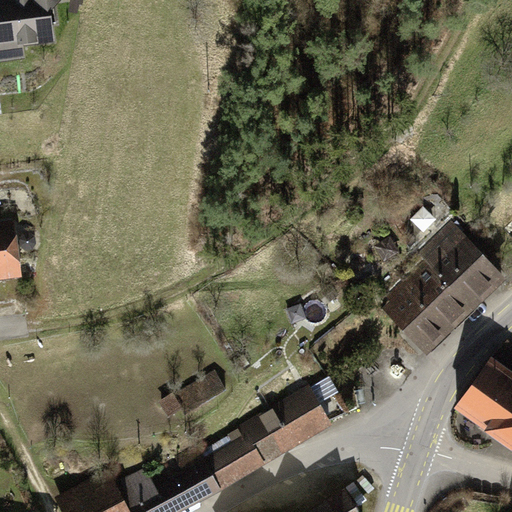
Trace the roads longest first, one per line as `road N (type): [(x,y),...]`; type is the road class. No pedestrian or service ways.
road 1 (track): [(478,0),(398,128),(315,206),(177,295),(126,312),(26,327)]
road 2 (residential): [(203,511),(317,450),(420,452)]
road 3 (secondary): [(420,452),(447,384),(511,315)]
